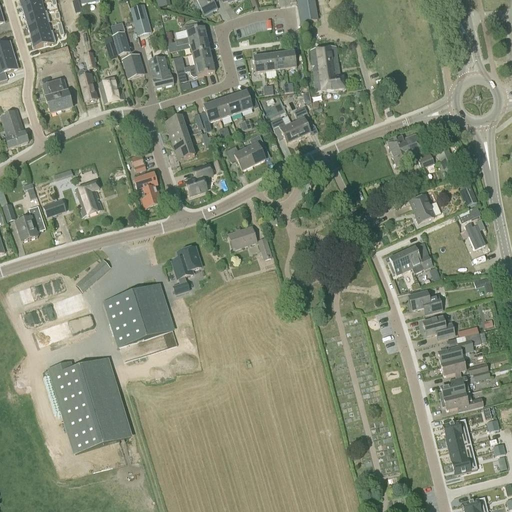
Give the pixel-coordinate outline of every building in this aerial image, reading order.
[(41,5),(40,0),(19,0),(22,11),(41,5)] [(157,0),(160,9),(169,8),(168,0),(157,0)] [(195,0),(205,18),(218,11),(211,0),(195,0)] [(313,0),(295,0),(300,26),(317,23),(313,0)] [(25,20),(44,15),(41,5),(22,11),(25,20)] [(137,39),(151,35),(143,8),(129,12),(137,39)] [(28,30),(47,24),(44,15),(25,20),(28,30)] [(31,40),(50,34),(47,24),(28,30),(31,40)] [(175,43),(175,44),(172,45),(171,42),(172,42),(171,34),(166,35),(168,43),(166,43),(168,51),(207,42),(205,30),(198,32),(197,26),(186,28),(188,40),(175,43)] [(301,44),(311,43),(309,30),(299,31),(301,44)] [(53,44),(50,34),(31,40),(34,50),(53,44)] [(118,58),(129,54),(123,35),(112,38),(118,58)] [(192,57),(210,53),(207,42),(168,51),(169,55),(177,53),(178,54),(191,51),(192,57)] [(0,60),(13,57),(9,43),(0,45),(0,60)] [(105,48),(109,61),(118,58),(114,45),(105,48)] [(316,94),(344,91),(343,79),(339,79),(335,49),(311,53),(316,94)] [(195,68),(212,64),(210,53),(192,57),(194,67),(195,68)] [(284,56),(286,72),(296,71),(294,54),(284,56)] [(87,104),(97,102),(91,78),(90,78),(89,73),(96,71),(93,55),(82,57),(84,65),(83,65),(86,74),(83,72),(79,73),(78,76),(84,102),(87,102),(87,104)] [(286,72),(284,56),(274,57),(276,73),(286,72)] [(13,57),(0,60),(0,83),(5,82),(3,75),(17,71),(13,57)] [(276,73),(274,57),(264,58),(266,75),(276,73)] [(128,82),(145,77),(139,58),(123,63),(128,82)] [(266,75),(264,58),(254,60),(256,76),(266,75)] [(156,92),(174,87),(170,72),(168,72),(165,60),(149,64),(156,92)] [(184,70),(175,72),(177,77),(185,75),(189,74),(190,78),(193,80),(197,79),(197,80),(215,76),(212,64),(195,68),(194,67),(184,70)] [(105,107),(124,101),(119,80),(99,86),(105,107)] [(51,117),(72,111),(64,83),(43,89),(51,117)] [(235,98),(241,115),(253,111),(247,94),(235,98)] [(241,115),(235,98),(224,102),(230,119),(241,115)] [(230,119),(224,102),(214,105),(219,122),(230,119)] [(272,107),(275,115),(284,112),(281,104),(272,107)] [(219,122),(214,105),(203,109),(209,126),(219,122)] [(292,128),(298,141),(310,136),(307,129),(312,126),(304,110),(293,114),(298,125),(292,128)] [(16,114),(0,118),(2,123),(7,142),(6,142),(9,152),(28,146),(25,135),(24,136),(18,113),(16,114)] [(168,135),(185,129),(181,119),(165,125),(168,135)] [(286,147),(298,141),(292,128),(286,130),(281,120),(270,125),(278,142),(283,139),(286,147)] [(172,144),(188,139),(185,129),(168,135),(172,144)] [(218,132),(221,143),(226,141),(222,131),(218,132)] [(245,152),(253,168),(265,163),(260,152),(265,149),(259,137),(249,142),(252,149),(245,152)] [(409,162),(416,159),(421,171),(434,166),(430,156),(421,160),(420,157),(423,156),(415,137),(402,143),(401,140),(386,146),(396,170),(410,164),(409,162)] [(175,154),(191,148),(188,139),(172,144),(175,154)] [(191,148),(175,154),(178,164),(195,158),(191,148)] [(236,163),(241,174),(253,168),(245,152),(238,155),(235,149),(225,154),(231,165),(236,163)] [(435,154),(443,173),(455,168),(447,150),(435,154)] [(140,157),(131,160),(134,170),(144,167),(140,157)] [(213,165),(216,176),(223,173),(219,161),(213,163),(214,165),(213,165)] [(146,173),(144,167),(134,170),(136,176),(146,173)] [(202,181),(213,178),(209,167),(193,173),(196,182),(186,186),(190,199),(206,194),(202,181)] [(155,190),(157,189),(154,177),(146,179),(145,177),(133,181),(138,195),(144,193),(146,200),(144,201),(142,202),(145,212),(161,207),(155,190)] [(95,193),(99,192),(96,184),(75,192),(82,211),(80,211),(83,219),(102,213),(95,193)] [(477,205),(469,188),(459,192),(467,209),(477,205)] [(433,220),(432,219),(441,215),(436,204),(427,208),(423,199),(408,206),(418,227),(433,220)] [(47,221),(66,214),(62,202),(42,209),(47,221)] [(2,210),(7,225),(15,222),(11,207),(2,210)] [(31,222),(24,224),(16,227),(18,235),(22,246),(30,243),(29,237),(44,232),(38,209),(28,212),(29,217),(31,222)] [(475,210),(467,214),(468,217),(471,222),(478,219),(475,210)] [(471,222),(468,217),(458,221),(461,226),(471,222)] [(265,229),(277,226),(275,219),(263,222),(265,229)] [(233,253),(256,245),(251,230),(228,238),(233,253)] [(470,233),(468,230),(463,232),(472,253),(484,248),(477,230),(470,233)] [(263,264),(272,261),(266,241),(257,244),(263,264)] [(414,277),(432,269),(423,247),(404,255),(411,271),(412,271),(414,277)] [(189,293),(186,285),(184,280),(193,277),(191,273),(201,270),(195,250),(177,256),(179,262),(172,264),(177,280),(177,282),(178,282),(180,287),(173,289),(175,297),(189,293)] [(411,271),(404,255),(388,262),(389,265),(387,266),(392,278),(394,277),(394,278),(401,276),(411,271)] [(110,270),(103,262),(89,274),(96,282),(110,270)] [(438,278),(435,271),(429,273),(432,281),(438,278)] [(479,290),(490,287),(488,280),(478,283),(479,290)] [(104,305),(119,350),(172,333),(157,288),(104,305)] [(425,318),(441,313),(438,300),(428,302),(426,294),(409,299),(413,313),(423,311),(425,318)] [(437,343),(454,339),(451,326),(444,328),(442,320),(422,325),(426,339),(436,337),(437,343)] [(437,356),(440,368),(462,362),(460,357),(473,354),(472,349),(481,346),(478,335),(448,343),(450,353),(437,356)] [(73,458),(132,440),(108,361),(73,371),(71,364),(47,372),(73,458)] [(462,362),(440,368),(443,380),(465,374),(462,362)] [(488,373),(486,366),(468,371),(469,378),(472,377),(488,373)] [(498,371),(498,372),(495,373),(496,377),(511,372),(511,370),(511,367),(498,371)] [(474,384),(490,380),(488,375),(492,374),(491,372),(488,373),(472,377),(474,384)] [(440,403),(443,402),(469,396),(465,380),(450,384),(451,388),(440,391),(441,395),(438,395),(440,403)] [(471,403),(469,396),(443,402),(440,403),(442,410),(445,410),(446,414),(464,409),(465,413),(483,409),(481,401),(471,403)] [(488,411),(482,412),(484,419),(490,417),(488,411)] [(464,422),(442,428),(445,440),(468,435),(464,422)] [(468,435),(445,440),(448,453),(471,447),(468,435)] [(471,447),(448,453),(451,465),(474,459),(471,447)] [(474,459),(451,465),(454,477),(477,472),(474,459)] [(497,471),(503,488),(511,485),(506,468),(497,471)] [(486,511),(484,500),(461,506),(462,511),(486,511)]
